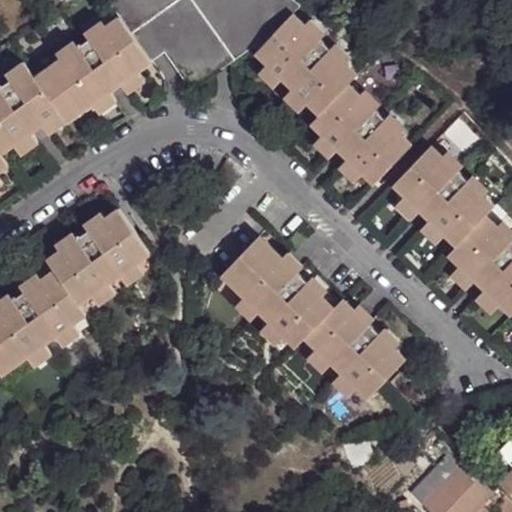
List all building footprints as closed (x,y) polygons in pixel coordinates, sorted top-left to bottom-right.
[(107,0),(115,9),(149,54),(162,44),(185,75),(200,74),(251,37),(255,40),(273,21),(291,0),(107,0)] [(0,164),(8,158),(1,148),(13,139),(30,127),(41,119),(58,106),(65,115),(90,97),(108,83),(119,76),(137,63),(149,54),(115,9),(32,71),(26,63),(8,76),(0,82),(0,164)] [(255,40),(234,64),(245,75),(262,90),(271,98),(287,113),(300,124),(310,113),(309,112),(338,80),(327,70),(311,55),(301,46),(285,32),(273,21),(255,40)] [(289,27),(285,32),(301,46),(305,42),(289,27)] [(316,50),(311,55),(327,70),(332,65),(316,50)] [(6,73),(8,76),(26,63),(24,59),(6,73)] [(137,63),(119,76),(126,86),(144,73),(137,63)] [(360,157),(375,170),(410,130),(398,119),(382,105),(372,96),(356,81),(345,72),(338,80),(309,112),(310,113),(319,121),(335,135),(345,144),(360,157)] [(362,74),(356,81),(372,96),(378,89),(362,74)] [(245,75),(237,84),(253,99),(262,90),(245,75)] [(108,83),(90,97),(97,107),(117,92),(108,83)] [(271,98),(263,107),(279,122),(287,113),(271,98)] [(388,99),(382,105),(398,119),(404,112),(388,99)] [(58,106),(41,119),(48,128),(65,115),(58,106)] [(319,121),(310,131),(326,145),(335,135),(319,121)] [(13,139),(19,149),(37,136),(30,127),(13,139)] [(427,133),(389,174),(399,183),(415,198),(424,206),(440,222),(451,233),(444,242),(455,253),(470,267),(480,276),(495,291),(507,302),(511,297),(511,231),(508,228),(492,213),(481,202),(489,193),(479,183),(462,167),(453,158),(438,144),(427,133)] [(445,136),(438,144),(453,158),(460,150),(445,136)] [(345,144),(335,155),(351,169),(360,157),(345,144)] [(469,160),(462,167),(479,183),(486,176),(469,160)] [(208,176),(197,189),(203,194),(211,186),(213,188),(216,184),(208,176)] [(399,183),(391,192),(406,207),(415,198),(399,183)] [(0,369),(1,371),(25,353),(42,340),(53,332),(71,320),(84,310),(76,299),(87,291),(105,277),(115,269),(133,256),(146,247),(115,204),(102,213),(84,226),(74,234),(57,247),(44,257),(50,266),(38,275),(20,288),(10,296),(0,303),(0,369)] [(77,217),(84,226),(102,213),(95,204),(77,217)] [(424,206),(415,216),(432,231),(440,222),(424,206)] [(511,218),(499,206),(492,213),(508,228),(511,224),(511,218)] [(287,254),(257,224),(218,264),(241,285),(256,300),(265,309),(281,324),(293,336),(303,326),(312,336),(328,350),(338,359),(353,374),(365,386),(402,347),(391,336),(375,321),(366,312),(350,297),(339,287),(331,295),(328,293),(312,278),(303,269),(287,254)] [(53,241),(57,247),(74,234),(70,228),(53,241)] [(289,252),(287,254),(303,269),(305,267),(289,252)] [(455,253),(446,262),(461,277),(470,267),(455,253)] [(115,269),(122,279),(140,265),(133,256),(115,269)] [(16,283),(20,288),(38,275),(35,269),(16,283)] [(315,276),(312,278),(328,293),(330,291),(315,276)] [(480,276),(470,286),(486,301),(495,291),(480,276)] [(105,277),(87,291),(94,300),(112,286),(105,277)] [(241,285),(232,294),(248,309),(256,300),(241,285)] [(357,289),(350,297),(366,312),(373,304),(357,289)] [(0,295),(0,303),(10,296),(6,291),(0,295)] [(265,309),(257,317),(272,332),(281,324),(265,309)] [(383,313),(375,321),(391,336),(399,328),(383,313)] [(71,320),(53,332),(58,341),(76,327),(71,320)] [(312,336),(304,345),(320,360),(328,350),(312,336)] [(42,340),(25,353),(31,362),(48,349),(42,340)] [(338,359),(329,368),(344,383),(353,374),(338,359)] [(366,448),(363,436),(334,443),(353,474),(368,469),(367,465),(371,464),(375,460),(375,454),(372,450),(366,448)] [(424,503),(465,460),(453,448),(411,491),(424,503)] [(495,489),(465,460),(424,503),(433,511),(477,511),(484,505),(483,504),(495,489)] [(511,471),(502,483),(511,491),(511,471)] [(360,484),(380,509),(386,504),(391,500),(372,475),(360,484)]
